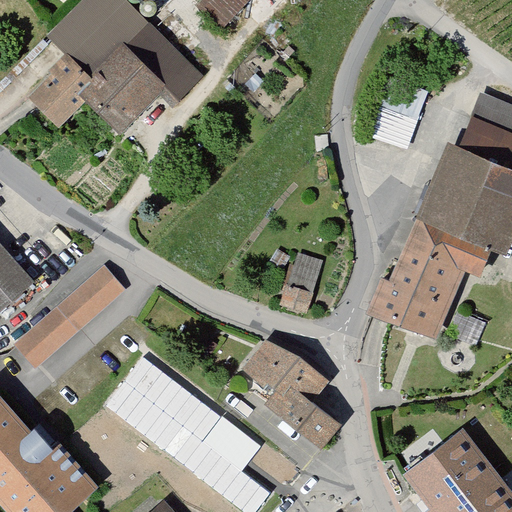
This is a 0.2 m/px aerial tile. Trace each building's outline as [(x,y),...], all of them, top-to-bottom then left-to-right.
[(203,79),(120,0),(80,0),(40,39),(54,57),(14,96),(52,132),(78,105),(116,141),(153,100),(169,116),(203,79)] [(201,0),(191,10),(218,34),(250,0),(201,0)] [(384,69),(358,140),(401,156),(428,85),(384,69)] [(367,312),(438,339),(463,270),(485,279),(511,211),(511,107),(470,89),(414,221),(395,266),(388,281),(379,277),(367,312)] [(0,314),(33,283),(0,247),(0,314)] [(272,310),(300,320),(318,269),(290,260),(272,310)] [(104,269),(15,349),(34,371),(124,291),(104,269)] [(256,345),(233,374),(267,396),(273,400),(281,389),(306,408),(322,385),(290,361),(256,345)] [(306,408),(281,389),(273,400),(267,396),(257,410),(313,453),(331,429),(306,408)] [(44,448),(0,400),(0,503),(7,511),(64,511),(92,486),(51,442),(44,448)] [(40,443),(51,433),(38,419),(28,429),(40,443)] [(417,511),(511,511),(511,495),(450,420),(396,457),(417,511)] [(165,511),(158,502),(147,511),(165,511)]
